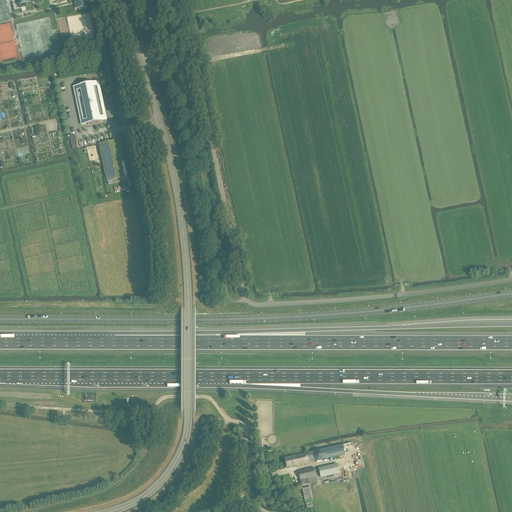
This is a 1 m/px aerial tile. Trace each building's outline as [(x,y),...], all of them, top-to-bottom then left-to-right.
[(80,87),(74,89),(81,123),(87,122),(88,125),(100,122),(100,120),(106,118),(98,83),(92,85),(92,82),(79,85),(80,87)] [(107,181),(127,176),(124,162),(123,157),(119,158),(119,156),(123,155),(122,155),(121,148),(119,141),(120,141),(120,140),(99,145),(107,181)] [(308,455),(310,461),(314,460),(316,461),(344,455),(342,445),(308,453),(308,455)] [(308,461),(310,461),(308,455),(307,456),(307,453),(293,456),(294,456),(284,458),(287,469),(309,464),(308,461)] [(318,468),(320,478),(339,474),(337,464),(318,468)] [(317,482),(314,468),(298,471),(300,480),(301,483),(296,484),(297,490),(302,489),(302,488),(301,485),(317,482)] [(305,500),(313,498),(311,486),(302,488),(305,500)]
